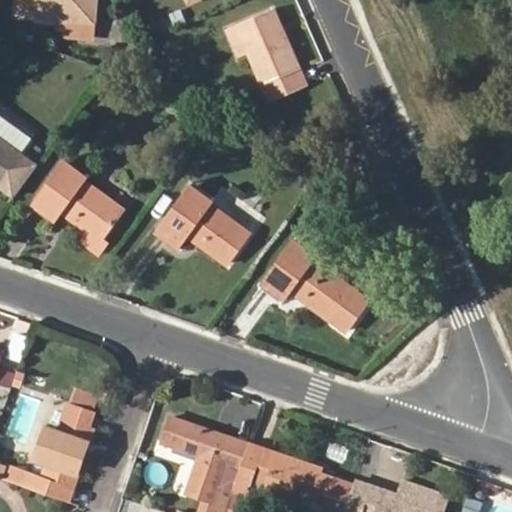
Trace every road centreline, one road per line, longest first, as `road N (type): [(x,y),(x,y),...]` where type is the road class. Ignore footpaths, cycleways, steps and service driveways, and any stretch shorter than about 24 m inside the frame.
road 1 (residential): [(483,449),(494,396),(474,315),(331,0)]
road 2 (residential): [(483,449),(159,337)]
road 3 (residential): [(159,337),(103,511)]
road 4 (residential): [(159,337),(0,282)]
